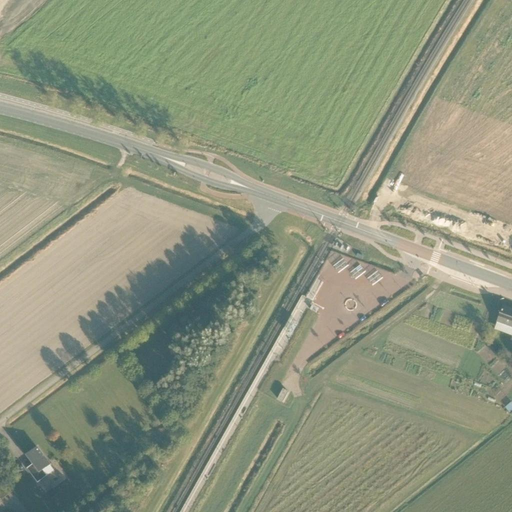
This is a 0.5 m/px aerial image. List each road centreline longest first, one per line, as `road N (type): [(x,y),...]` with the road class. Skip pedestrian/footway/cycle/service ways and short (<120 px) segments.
road 1 (primary): [(511,285),(248,187)]
road 2 (primary): [(163,157),(0,109)]
road 3 (track): [(244,511),(294,423),(298,397)]
